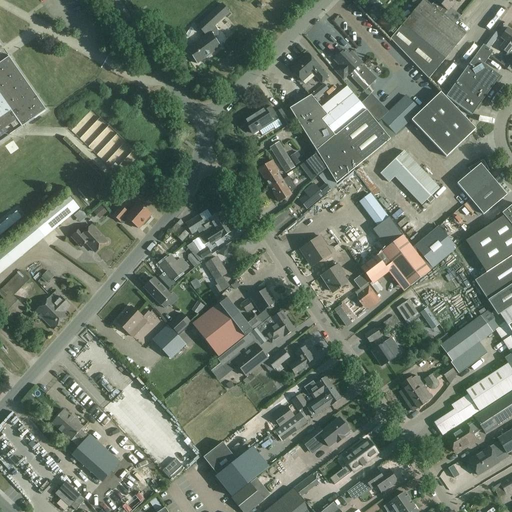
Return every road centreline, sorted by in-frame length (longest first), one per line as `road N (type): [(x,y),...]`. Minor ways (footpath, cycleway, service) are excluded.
road 1 (unclassified): [(454,511),(226,170),(200,154)]
road 2 (unclassified): [(0,409),(176,207),(200,154)]
road 3 (unknown): [(163,73),(148,80),(126,71),(56,28),(0,54)]
road 4 (unclassified): [(211,119),(324,0)]
road 5 (unclassified): [(211,119),(185,106),(114,0)]
